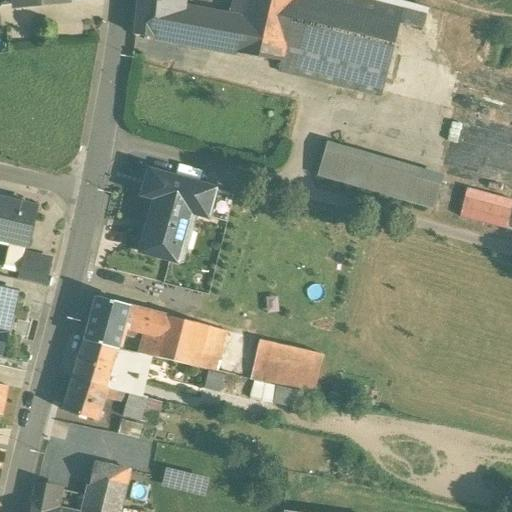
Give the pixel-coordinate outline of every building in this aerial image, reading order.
[(181,0),(136,0),(133,35),(231,55),(244,0),(231,0),(228,15),(180,6),(181,0)] [(244,0),(231,55),(279,62),(280,62),(295,0),(244,0)] [(401,3),(388,0),(295,0),(280,62),(279,62),(277,71),(378,96),(396,24),(401,3)] [(426,10),(401,3),(396,24),(420,32),(426,10)] [(444,16),(426,10),(420,32),(439,37),(444,16)] [(493,157),(502,133),(449,114),(440,139),(493,157)] [(442,175),(326,142),(316,177),(432,210),(442,175)] [(214,190),(148,171),(141,196),(149,198),(134,251),(182,265),(187,249),(180,247),(184,232),(191,234),(196,215),(206,218),(214,190)] [(233,195),(214,190),(206,218),(225,223),(233,195)] [(511,216),(511,202),(470,190),(460,223),(507,236),(511,216)] [(33,210),(0,201),(0,236),(25,243),(33,210)] [(191,234),(184,232),(180,247),(187,249),(191,234)] [(25,243),(0,236),(0,240),(25,247),(25,243)] [(47,262),(21,257),(16,280),(42,286),(47,262)] [(0,289),(0,355),(5,333),(1,332),(10,292),(0,289)] [(149,313),(95,299),(84,342),(116,350),(122,330),(143,336),(149,313)] [(226,332),(149,313),(143,336),(138,355),(148,357),(216,373),(226,332)] [(244,337),(226,332),(216,373),(235,377),(244,337)] [(322,356),(258,341),(249,380),(273,386),(292,390),(313,395),(322,356)] [(116,350),(84,342),(71,379),(93,386),(94,386),(105,389),(116,392),(128,394),(139,396),(148,357),(138,355),(116,350)] [(93,386),(71,379),(60,411),(93,423),(102,398),(105,389),(94,386),(93,386)] [(269,404),(273,386),(255,382),(251,400),(269,404)] [(292,390),(273,386),(269,404),(269,406),(287,410),(292,390)] [(116,392),(105,389),(102,398),(113,401),(116,392)] [(304,393),(292,390),(287,410),(299,413),(304,393)] [(146,399),(128,394),(122,417),(139,422),(146,399)] [(146,399),(139,422),(155,427),(162,404),(146,399)] [(141,427),(121,421),(117,435),(137,439),(141,427)] [(91,465),(82,511),(81,511),(116,511),(125,471),(91,465)] [(167,470),(163,484),(207,495),(211,481),(167,470)] [(58,511),(47,510),(52,491),(35,487),(31,507),(30,511),(58,511)]
